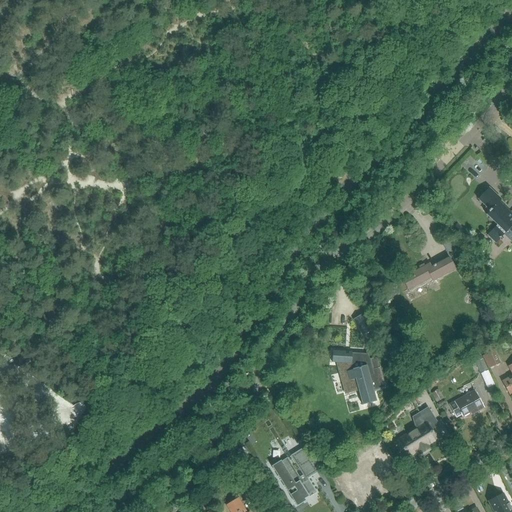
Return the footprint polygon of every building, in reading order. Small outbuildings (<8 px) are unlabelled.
[(501,200),(500,199),(489,188),(478,199),(490,211),(485,215),(496,225),(487,235),(495,243),(505,234),(508,230),(511,234),(511,214),(499,202),(501,200)] [(468,235),(457,224),(454,227),(465,238),(468,235)] [(402,278),(408,290),(419,284),(420,286),(426,282),(426,281),(430,278),(432,282),(456,269),(449,258),(431,267),(429,264),(402,278)] [(372,325),(362,310),(352,316),(362,331),(372,325)] [(500,362),(494,350),(482,356),(488,368),(500,362)] [(352,353),(352,352),(332,351),(332,362),(335,362),(345,395),(358,391),(362,405),(376,401),(373,391),(386,388),(380,367),(372,369),(368,354),(352,353)] [(475,362),(480,374),(488,370),(483,359),(475,362)] [(511,374),(511,375),(502,380),(509,394),(511,392),(511,363),(508,366),(511,374)] [(431,393),(436,403),(443,399),(438,390),(431,393)] [(484,407),(475,390),(449,405),(456,418),(461,415),(462,417),(475,410),(477,412),(484,407)] [(425,424),(398,441),(398,442),(398,444),(401,449),(403,449),(408,458),(418,452),(420,454),(428,449),(426,446),(429,444),(428,442),(435,437),(430,430),(438,425),(428,408),(419,413),(425,424)] [(228,460),(236,455),(227,443),(220,448),(221,449),(220,449),(228,460)] [(297,506),(305,501),(305,500),(316,492),(307,478),(311,476),(323,469),(308,445),(280,462),(272,467),(277,473),(287,490),(297,506)] [(369,483),(379,477),(369,461),(375,458),(368,446),(351,456),(355,462),(347,467),(346,466),(338,471),(347,485),(354,481),(355,482),(364,477),(369,483)] [(235,452),(236,454),(244,464),(250,460),(241,448),(235,452)] [(237,483),(244,495),(252,490),(244,478),(237,483)] [(489,501),(489,502),(493,511),(511,511),(503,494),(502,495),(489,501)] [(249,511),(248,511),(246,511),(238,498),(225,505),(229,511),(249,511)]
